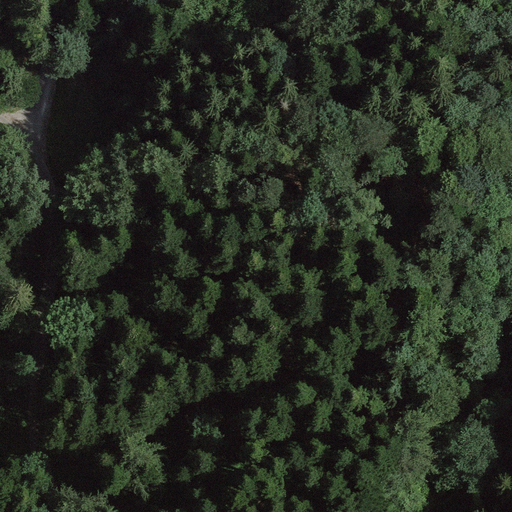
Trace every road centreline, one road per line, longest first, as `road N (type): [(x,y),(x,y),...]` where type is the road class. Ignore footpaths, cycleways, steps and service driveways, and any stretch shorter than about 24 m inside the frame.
road 1 (track): [(26,147),(54,209),(55,255),(31,404),(41,460),(63,511)]
road 2 (track): [(61,0),(26,147)]
